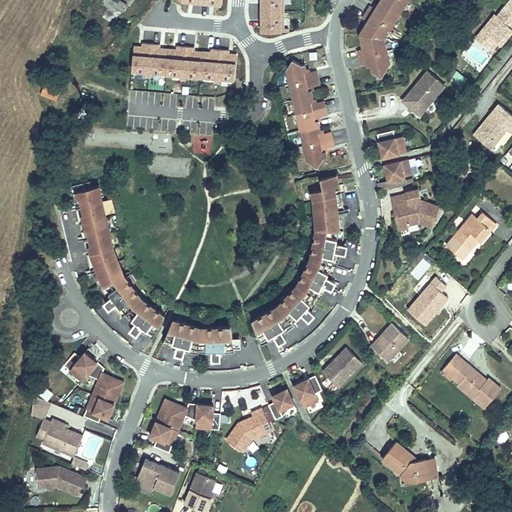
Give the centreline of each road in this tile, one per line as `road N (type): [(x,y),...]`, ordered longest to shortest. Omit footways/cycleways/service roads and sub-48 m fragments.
road 1 (residential): [(331,36),(370,214),(357,284),(338,318),(286,362),(218,381),(151,372)]
road 2 (residential): [(254,55),(253,107),(243,118),(136,109)]
road 3 (residential): [(151,372),(125,437),(109,511)]
